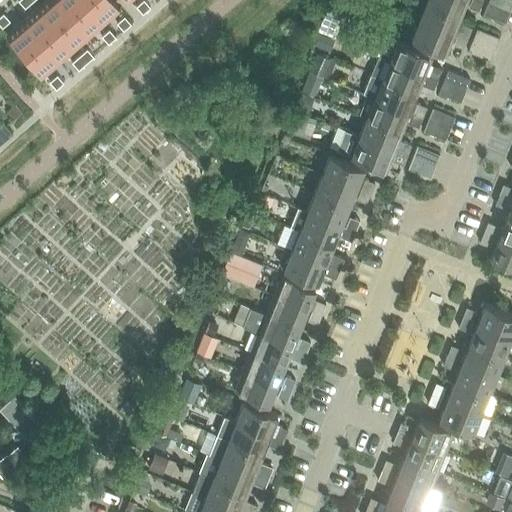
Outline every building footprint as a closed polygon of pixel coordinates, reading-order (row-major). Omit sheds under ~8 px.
[(71,14),(58,0),(46,0),(38,7),(56,28),(71,14)] [(86,1),(84,0),(58,0),(71,14),(86,1)] [(119,8),(111,0),(87,0),(86,1),(103,21),(119,8)] [(144,0),(141,0),(135,6),(142,13),(150,6),(144,0)] [(426,0),(424,0),(418,19),(451,32),(459,13),(426,0)] [(426,0),(459,13),(464,0),(426,0)] [(480,0),(469,0),(468,6),(477,9),(480,0)] [(511,0),(487,0),(487,2),(509,11),(511,2),(511,0)] [(71,14),(88,34),(103,21),(86,1),(71,14)] [(487,2),(482,13),(491,17),(497,19),(505,22),(509,11),(487,2)] [(56,28),(38,7),(23,20),(41,41),(56,28)] [(3,12),(0,14),(0,24),(2,27),(10,20),(3,12)] [(56,28),(73,48),(88,34),(71,14),(56,28)] [(328,14),(322,28),(333,32),(339,18),(328,14)] [(131,24),(124,15),(116,22),(124,30),(131,24)] [(451,32),(418,19),(410,39),(443,52),(451,32)] [(41,41),(23,20),(8,34),(25,54),(41,41)] [(460,23),(456,34),(465,37),(469,27),(460,23)] [(41,41),(58,61),(73,48),(56,28),(41,41)] [(116,37),(109,28),(101,35),(108,43),(116,37)] [(476,28),(472,40),(494,49),(499,37),(476,28)] [(319,33),(315,44),(330,50),(335,39),(319,33)] [(465,37),(456,34),(452,43),(461,47),(465,37)] [(385,35),(377,55),(422,73),(430,53),(385,35)] [(494,49),(472,40),(467,52),(489,61),(494,49)] [(25,54),(43,74),(58,61),(41,41),(25,54)] [(87,48),(79,54),(86,62),(94,56),(87,48)] [(316,52),(309,71),(323,77),(324,77),(332,58),(316,52)] [(86,62),(79,54),(72,61),(78,69),(86,62)] [(377,55),(369,74),(414,92),(418,82),(422,73),(377,55)] [(432,64),(428,75),(436,78),(440,68),(432,64)] [(447,69),(442,81),(464,89),(469,77),(447,69)] [(309,71),(301,90),(315,96),(323,77),(309,71)] [(422,73),(418,82),(432,88),(436,78),(428,75),(422,73)] [(57,74),(49,81),(55,89),(63,81),(57,74)] [(366,94),(373,97),(407,111),(414,92),(369,74),(362,93),(366,94)] [(464,89),(442,81),(437,93),(459,102),(464,89)] [(299,94),(294,108),(307,113),(312,100),(299,94)] [(366,94),(358,113),(365,115),(365,116),(399,130),(403,120),(408,123),(412,113),(407,111),(373,97),(366,94)] [(416,103),(412,113),(421,116),(425,106),(416,103)] [(16,104),(7,112),(13,119),(22,111),(16,104)] [(432,106),(427,119),(449,127),(454,115),(432,106)] [(294,109),(286,128),(299,134),(307,114),(294,109)] [(421,116),(412,113),(408,123),(417,126),(421,116)] [(365,116),(357,135),(391,149),(397,151),(401,140),(396,138),(399,130),(365,116)] [(449,127),(427,119),(422,131),(444,140),(449,127)] [(4,122),(0,125),(0,143),(13,132),(10,129),(4,122)] [(391,149),(357,135),(349,155),(383,169),(387,158),(402,164),(406,155),(397,151),(391,149)] [(401,140),(397,151),(406,155),(410,144),(401,140)] [(417,144),(412,156),(434,165),(439,153),(417,144)] [(328,153),(320,173),(354,186),(362,166),(328,153)] [(434,165),(412,156),(407,168),(429,177),(434,165)] [(320,173),(313,192),(347,205),(354,186),(320,173)] [(365,178),(360,189),(369,192),(373,181),(365,178)] [(499,194),(508,198),(511,188),(503,185),(499,194)] [(369,192),(360,189),(357,198),(365,201),(369,192)] [(260,192),(252,211),(265,216),(273,198),(260,192)] [(313,192),(305,211),(339,224),(347,205),(313,192)] [(495,204),(503,208),(508,198),(499,194),(495,204)] [(505,219),(511,221),(511,199),(508,198),(503,208),(509,210),(505,219)] [(305,211),(298,230),(332,243),(339,224),(305,211)] [(244,214),(240,225),(248,228),(252,217),(244,214)] [(349,216),(345,227),(354,230),(358,220),(349,216)] [(496,226),(492,235),(498,238),(511,243),(511,221),(505,219),(502,228),(496,226)] [(487,222),(483,232),(492,235),(496,226),(487,222)] [(354,230),(345,227),(341,236),(350,240),(354,230)] [(291,246),(290,249),(338,268),(343,257),(328,251),(332,243),(298,230),(297,232),(291,246)] [(492,235),(483,232),(479,242),(488,246),(492,235)] [(511,243),(498,238),(490,258),(511,266),(511,243)] [(234,239),(230,251),(240,255),(245,243),(234,239)] [(282,252),(278,261),(280,266),(283,267),(282,268),(316,282),(320,272),(334,278),(338,268),(290,249),(289,251),(287,250),(282,252)] [(261,263),(240,255),(230,251),(229,250),(220,273),(251,286),(261,263)] [(280,274),(272,293),(306,307),(314,287),(280,274)] [(223,277),(217,292),(232,298),(238,283),(223,277)] [(272,293),(264,313),(298,326),(306,307),(272,293)] [(316,299),(312,310),(320,313),(325,302),(316,299)] [(240,303),(232,321),(242,326),(257,332),(291,345),(298,326),(264,313),(250,307),(240,303)] [(511,313),(484,303),(476,323),(510,336),(511,331),(511,313)] [(466,307),(462,317),(470,320),(474,310),(466,307)] [(320,313),(312,310),(308,319),(316,323),(320,313)] [(462,317),(458,327),(466,330),(470,320),(462,317)] [(209,321),(205,331),(212,333),(216,324),(209,321)] [(476,323),(469,341),(502,355),(510,336),(476,323)] [(257,332),(249,351),(283,364),(291,345),(257,332)] [(204,333),(196,351),(211,357),(218,338),(204,333)] [(300,337),(296,348),(305,351),(309,341),(300,337)] [(469,341),(461,361),(495,374),(502,355),(469,341)] [(450,345),(446,355),(455,358),(458,348),(450,345)] [(305,351),(296,348),(292,357),(301,361),(305,351)] [(195,351),(192,359),(200,363),(203,355),(195,351)] [(249,351),(242,370),(275,383),(283,364),(249,351)] [(446,355),(442,365),(451,368),(455,358),(446,355)] [(461,361),(453,380),(487,393),(495,374),(461,361)] [(275,383),(242,370),(234,390),(267,403),(275,383)] [(285,375),(281,386),(290,389),(294,379),(285,375)] [(186,377),(178,396),(193,402),(201,382),(186,377)] [(453,380),(446,399),(479,412),(487,393),(453,380)] [(435,383),(431,392),(439,396),(443,387),(435,383)] [(290,389),(281,386),(277,395),(286,399),(290,389)] [(439,396),(431,392),(427,403),(435,407),(439,396)] [(13,394),(0,405),(0,409),(25,436),(39,422),(13,394)] [(479,412),(446,399),(438,418),(472,432),(479,412)] [(175,400),(169,414),(181,420),(187,405),(175,400)] [(242,400),(234,419),(268,433),(276,413),(242,400)] [(164,413),(156,432),(163,435),(171,416),(164,413)] [(216,434),(227,438),(260,452),(264,442),(279,448),(283,439),(274,436),(268,433),(234,419),(223,415),(216,434)] [(418,417),(411,437),(445,450),(453,431),(418,417)] [(400,421),(396,431),(405,435),(409,425),(400,421)] [(274,436),(283,439),(287,428),(279,424),(274,436)] [(405,435),(396,431),(392,442),(401,445),(405,435)] [(156,434),(153,443),(165,448),(168,439),(156,434)] [(216,434),(208,453),(219,457),(253,471),(259,473),(263,463),(257,460),(260,452),(227,438),(216,434)] [(411,437),(403,456),(437,469),(445,450),(411,437)] [(17,445),(7,453),(16,464),(25,455),(17,445)] [(511,454),(503,451),(499,461),(511,466),(511,465),(511,454)] [(154,455),(149,468),(163,473),(168,460),(154,455)] [(403,456),(395,475),(429,488),(437,469),(403,456)] [(219,457),(212,476),(245,490),(249,480),(255,483),(259,473),(253,471),(219,457)] [(385,459),(381,469),(390,473),(394,463),(385,459)] [(259,473),(267,477),(272,466),(263,463),(259,473)] [(390,473),(381,469),(377,479),(386,483),(390,473)] [(200,472),(193,491),(245,511),(253,511),(256,503),(242,498),(245,490),(212,476),(200,472)] [(267,477),(259,473),(255,483),(264,486),(267,477)] [(500,473),(492,492),(493,493),(504,497),(511,478),(500,473)] [(395,475),(388,494),(422,507),(431,511),(433,511),(440,493),(429,488),(395,475)] [(138,481),(134,490),(148,495),(152,487),(138,481)] [(245,511),(193,491),(185,510),(188,511),(190,511),(245,511)] [(493,493),(489,504),(499,509),(504,497),(493,493)] [(388,494),(380,511),(430,511),(431,511),(422,507),(388,494)] [(369,498),(365,507),(374,510),(378,501),(369,498)] [(130,501),(127,508),(135,511),(137,511),(140,505),(130,501)]
